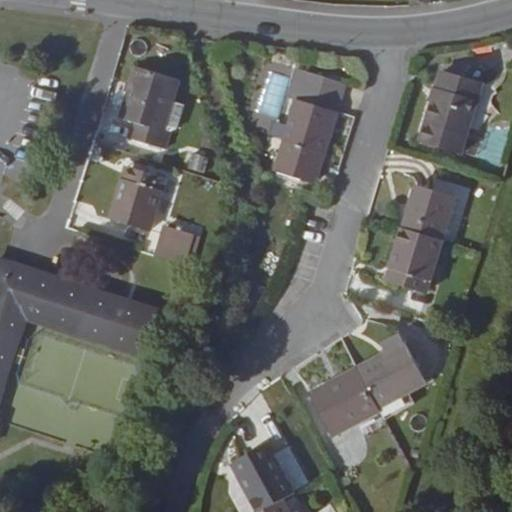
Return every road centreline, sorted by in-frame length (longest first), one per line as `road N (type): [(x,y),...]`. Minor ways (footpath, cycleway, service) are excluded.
road 1 (residential): [(391,28),(353,206),(299,311),(233,383),(201,433),(172,511)]
road 2 (tertiary): [(391,28),(125,0)]
road 3 (tertiary): [(511,5),(391,28)]
